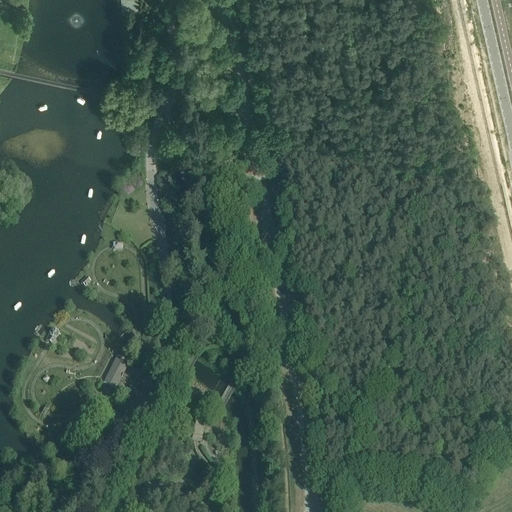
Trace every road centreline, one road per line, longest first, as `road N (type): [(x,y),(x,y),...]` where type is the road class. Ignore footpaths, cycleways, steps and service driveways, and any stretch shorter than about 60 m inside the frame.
road 1 (track): [(196,511),(213,499),(217,481),(197,449),(201,417),(183,383),(194,356),(214,343),(230,348),(239,368),(204,439),(226,477),(215,511)]
road 2 (track): [(115,511),(120,492),(172,441),(192,454),(188,476),(143,487),(133,511)]
road 3 (tertiary): [(480,0),(511,139)]
